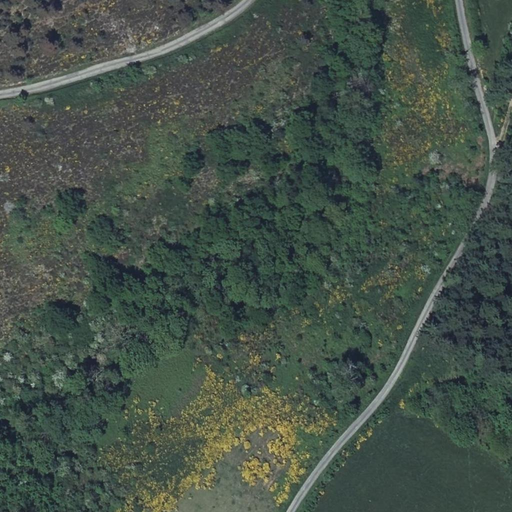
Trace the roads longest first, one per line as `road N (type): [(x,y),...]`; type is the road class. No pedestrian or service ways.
road 1 (unclassified): [(463,0),(491,131),(482,199),(407,361),(291,511)]
road 2 (unclassified): [(0,95),(159,50),(244,0)]
